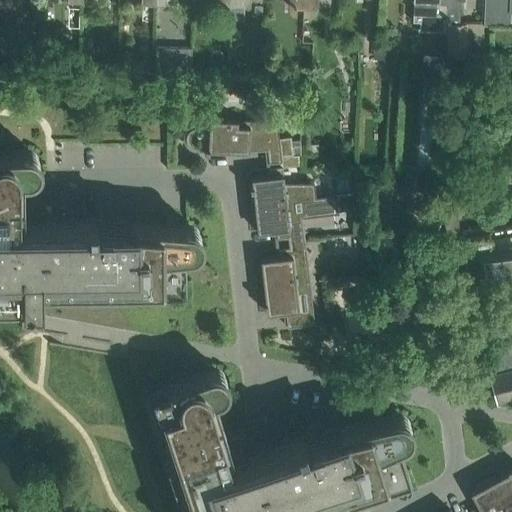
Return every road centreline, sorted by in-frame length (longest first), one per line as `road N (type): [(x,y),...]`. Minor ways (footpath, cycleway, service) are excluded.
road 1 (residential): [(52,172),(230,177),(250,359)]
road 2 (residential): [(250,359),(35,318),(30,305)]
road 3 (residential): [(450,403),(250,359)]
